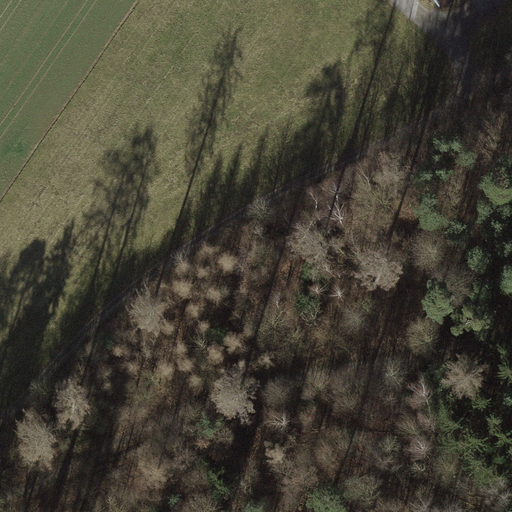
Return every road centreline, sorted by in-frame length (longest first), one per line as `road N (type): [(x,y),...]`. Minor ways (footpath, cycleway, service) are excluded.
road 1 (track): [(511,79),(476,84),(432,127),(174,257),(105,314),(0,423)]
road 2 (track): [(0,496),(220,393),(511,344)]
